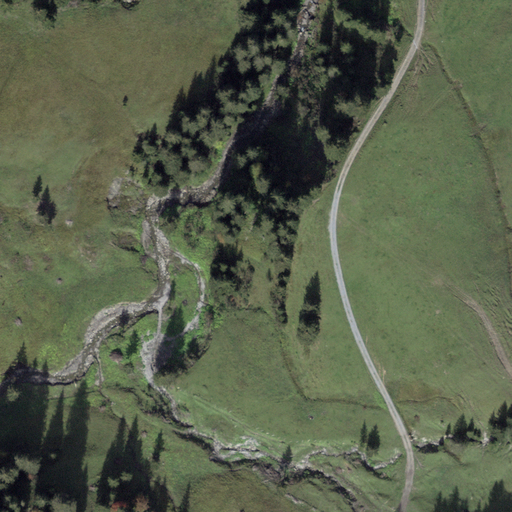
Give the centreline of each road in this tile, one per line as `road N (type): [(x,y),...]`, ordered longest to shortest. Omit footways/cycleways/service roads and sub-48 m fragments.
road 1 (track): [(402,511),(408,449),(346,306),(333,226),(341,179),(410,56),(422,0)]
road 2 (track): [(334,208),(472,304),(511,374)]
